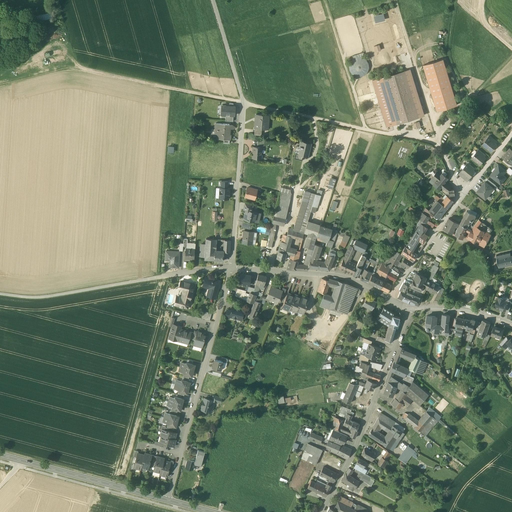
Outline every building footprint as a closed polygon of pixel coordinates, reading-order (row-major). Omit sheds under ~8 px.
[(52,13),(36,16),(38,22),(53,18),(52,13)] [(348,67),(349,71),(352,74),(355,75),(358,76),(362,75),(365,74),(367,71),(368,68),(369,65),(368,62),(367,59),(365,57),(362,55),(358,54),(354,55),(351,57),(349,60),(348,64),(348,67)] [(442,60),(424,66),(437,111),(456,105),(442,60)] [(404,71),(374,80),(388,126),(424,115),(410,69),(404,71)] [(229,106),(222,106),(222,115),(226,115),(233,116),(234,116),(235,107),(233,106),(229,106)] [(269,116),(255,115),(255,118),(257,118),(256,122),(256,128),(262,129),(265,129),(266,122),(268,122),(269,116)] [(229,124),(215,123),(215,130),(218,130),(218,133),(217,133),(217,139),(223,139),(229,140),(230,140),(230,135),(228,134),(229,129),(229,124)] [(493,143),(489,139),(488,140),(487,142),(485,142),(483,145),(491,151),(492,150),(492,148),(495,145),(493,143)] [(311,144),(301,142),(299,147),(297,154),(299,154),(299,155),(303,155),(308,157),(309,152),(311,144)] [(262,147),(253,147),(252,158),(261,159),(262,147)] [(511,163),(511,149),(510,148),(502,158),(511,165),(511,163)] [(484,157),(477,152),(472,158),(480,164),(482,163),(481,162),(484,158),(484,157)] [(473,171),(466,165),(466,166),(459,174),(467,181),(471,176),(471,175),(474,171),(473,171)] [(506,171),(498,165),(490,176),(501,184),(504,180),(501,178),(506,171)] [(440,175),(436,173),(433,178),(435,180),(435,181),(432,184),(445,195),(446,193),(448,195),(449,195),(454,195),(453,189),(451,190),(450,187),(445,183),(446,182),(445,181),(448,178),(447,177),(448,176),(445,169),(440,175)] [(496,186),(488,179),(485,182),(494,188),(496,186)] [(485,182),(477,192),(485,199),(494,189),(485,182)] [(257,190),(247,187),(245,197),(254,199),(257,190)] [(220,188),(219,198),(228,199),(229,188),(227,188),(221,188),(220,188)] [(310,192),(304,191),(301,204),(306,206),(310,192)] [(293,229),(289,228),(287,235),(291,237),(301,239),(302,240),(304,232),(307,222),(310,211),(312,206),(315,194),(310,192),(306,206),(300,227),(299,231),(293,229)] [(321,196),(315,194),(312,206),(316,207),(317,207),(321,196)] [(290,198),(279,195),(276,205),(288,208),(290,198)] [(443,200),(441,203),(446,208),(452,200),(447,196),(443,200)] [(437,200),(432,206),(433,207),(430,211),(438,218),(446,208),(441,203),(437,200)] [(253,205),(245,203),(243,210),(246,210),(251,211),(253,205)] [(301,204),(293,229),(299,231),(300,227),(306,206),(301,204)] [(288,208),(276,205),(274,215),(286,218),(288,208)] [(251,211),(246,210),(245,215),(244,215),(243,219),(254,221),(256,213),(256,212),(251,211)] [(476,216),(467,211),(460,224),(466,228),(467,228),(468,228),(471,230),(473,226),(468,224),(470,220),(471,221),(473,221),(476,216)] [(426,215),(422,212),(419,218),(426,222),(429,217),(426,215)] [(286,218),(274,215),(272,223),(276,224),(284,225),(286,218)] [(448,219),(447,221),(443,229),(452,233),(455,226),(456,226),(458,223),(449,219),(448,219)] [(489,228),(478,220),(474,225),(486,232),(489,229),(489,228)] [(320,226),(307,222),(304,232),(308,234),(316,236),(320,226)] [(276,224),(272,223),(266,247),(271,249),(275,234),(275,230),(276,224)] [(460,224),(458,223),(456,226),(458,227),(456,232),(454,235),(463,239),(465,236),(464,235),(463,235),(466,228),(460,224)] [(419,226),(406,247),(411,251),(418,240),(422,242),(427,235),(423,233),(426,228),(426,227),(421,224),(419,226)] [(473,226),(471,230),(468,228),(466,231),(470,233),(468,237),(474,241),(475,239),(478,234),(484,237),(486,233),(486,232),(474,225),(473,226)] [(316,236),(316,239),(317,240),(327,242),(328,240),(332,229),(324,227),(324,226),(323,227),(320,226),(316,236)] [(335,230),(332,229),(328,240),(333,242),(334,242),(337,231),(335,230)] [(253,232),(244,231),(242,243),(252,244),(253,232)] [(484,237),(481,243),(481,242),(480,244),(484,247),(490,235),(486,233),(484,237)] [(316,236),(308,234),(304,246),(309,248),(313,249),(315,244),(314,244),(315,241),(316,239),(316,236)] [(484,237),(478,234),(475,239),(481,242),(481,243),(484,237)] [(215,239),(206,239),(205,245),(200,244),(200,257),(205,257),(205,260),(214,260),(214,251),(215,251),(215,250),(215,239)] [(367,245),(356,240),(352,246),(355,247),(364,251),(367,245)] [(315,244),(312,255),(311,257),(316,258),(321,246),(315,244)] [(352,246),(350,245),(347,251),(353,253),(355,247),(352,246)] [(375,249),(370,246),(367,251),(371,252),(367,260),(369,261),(370,259),(375,249)] [(288,249),(279,247),(276,258),(284,260),(286,253),(287,253),(288,249)] [(406,247),(405,247),(401,253),(413,261),(417,255),(411,251),(406,247)] [(187,249),(185,249),(185,252),(185,255),(185,260),(190,260),(190,259),(194,259),(194,249),(187,249)] [(300,251),(292,249),(290,254),(291,254),(290,259),(294,260),(298,261),(300,251)] [(393,252),(386,265),(390,267),(390,268),(393,263),(395,260),(399,253),(395,250),(394,253),(393,252)] [(179,252),(166,251),(165,258),(170,258),(169,267),(178,267),(179,252)] [(215,251),(214,251),(214,260),(218,261),(218,260),(223,261),(224,252),(216,251),(215,251)] [(347,251),(343,260),(343,259),(339,268),(343,270),(343,271),(345,272),(346,271),(352,274),(356,266),(356,265),(349,262),(353,253),(347,251)] [(335,254),(329,252),(328,255),(325,263),(324,270),(329,270),(330,267),(333,261),(333,260),(335,254)] [(510,253),(507,253),(506,253),(506,254),(504,254),(503,253),(503,254),(501,255),(500,254),(500,255),(497,256),(497,255),(496,255),(499,268),(500,268),(500,267),(502,267),(503,267),(503,266),(506,266),(506,267),(506,266),(509,265),(509,266),(510,266),(509,265),(511,264),(511,253),(511,254),(511,253),(511,254),(511,255),(510,252),(510,253)] [(312,255),(307,253),(303,265),(301,265),(300,270),(307,270),(308,268),(308,267),(311,257),(312,255)] [(356,265),(356,266),(361,268),(363,262),(365,259),(366,257),(362,255),(356,265)] [(316,258),(311,257),(308,267),(308,268),(320,269),(321,262),(316,261),(317,259),(316,258)] [(411,262),(404,257),(399,265),(403,267),(404,266),(408,268),(411,262)] [(293,263),(289,262),(287,269),(295,270),(297,265),(298,261),(294,260),(293,263)] [(381,263),(375,275),(379,277),(381,274),(385,265),(381,263)] [(385,265),(381,274),(385,276),(390,268),(390,267),(386,265),(385,265)] [(407,288),(402,286),(400,291),(398,297),(402,298),(402,299),(413,304),(414,303),(418,304),(426,289),(430,282),(438,267),(437,267),(433,265),(430,270),(431,271),(426,280),(425,279),(426,277),(416,273),(415,275),(409,288),(411,289),(411,290),(407,288)] [(361,268),(356,266),(352,275),(357,277),(361,268)] [(393,269),(390,268),(388,272),(397,277),(399,274),(397,272),(393,269)] [(372,273),(365,269),(360,279),(367,283),(368,282),(371,275),(372,273)] [(397,277),(388,272),(383,281),(384,281),(386,282),(388,277),(395,281),(397,277)] [(410,273),(406,280),(409,281),(407,288),(411,290),(411,289),(409,288),(415,275),(410,273)] [(240,281),(239,284),(249,285),(250,276),(241,275),(240,277),(239,277),(239,281),(240,281)] [(266,277),(258,275),(255,288),(254,290),(259,291),(259,289),(264,290),(266,285),(264,284),(266,277)] [(383,281),(371,275),(368,282),(380,288),(384,281),(383,281)] [(211,278),(210,280),(205,278),(204,280),(202,286),(203,286),(209,288),(207,296),(215,299),(220,281),(211,278)] [(328,281),(322,278),(317,291),(324,294),(328,285),(329,281),(328,281)] [(406,280),(405,279),(403,282),(399,290),(400,291),(402,286),(407,288),(409,281),(406,280)] [(346,283),(334,280),(332,286),(336,287),(335,288),(344,290),(346,283)] [(188,283),(181,281),(179,288),(184,289),(186,290),(188,283)] [(386,282),(384,281),(380,288),(387,292),(391,285),(386,282)] [(439,286),(431,281),(426,289),(430,291),(430,292),(434,294),(435,292),(438,287),(439,286)] [(193,285),(188,283),(186,290),(184,289),(181,299),(176,298),(174,304),(187,308),(193,285)] [(358,288),(346,283),(344,290),(337,311),(347,314),(355,295),(357,288),(358,288)] [(282,291),(271,286),(266,299),(271,301),(272,298),(278,301),(280,295),(282,291)] [(344,290),(335,288),(332,298),(324,295),(320,306),(329,309),(330,309),(337,311),(344,290)] [(245,291),(237,289),(235,296),(243,299),(245,293),(246,291),(245,291)] [(249,294),(245,293),(243,299),(253,303),(254,300),(255,298),(256,295),(250,293),(249,294)] [(294,296),(288,293),(282,307),(288,310),(289,309),(294,296)] [(301,297),(295,295),(294,296),(289,309),(296,311),(296,310),(301,297)] [(301,297),(296,310),(303,313),(309,299),(302,296),(301,297)] [(376,301),(367,296),(362,304),(371,309),(375,301),(376,301)] [(505,300),(498,298),(495,308),(505,311),(506,309),(508,303),(504,302),(505,300)] [(255,301),(253,305),(250,311),(249,315),(255,317),(260,303),(255,301)] [(379,304),(375,301),(371,309),(375,311),(378,306),(379,304)] [(382,309),(378,306),(375,311),(373,314),(377,316),(382,309)] [(244,310),(232,307),(231,311),(230,315),(229,317),(241,320),(244,310)] [(385,338),(384,340),(388,341),(392,342),(396,328),(398,329),(401,321),(398,321),(399,317),(393,315),(393,314),(393,313),(383,307),(382,309),(377,316),(389,324),(385,338)] [(449,315),(442,315),(441,325),(440,330),(441,330),(445,331),(446,328),(447,328),(447,326),(448,326),(448,320),(449,320),(449,315)] [(439,325),(437,325),(435,325),(436,317),(427,316),(426,325),(427,326),(426,327),(425,329),(427,330),(429,331),(430,330),(432,330),(432,331),(434,332),(439,333),(440,332),(441,330),(440,330),(441,325),(439,325)] [(465,319),(457,317),(457,319),(455,319),(454,325),(459,327),(458,330),(457,334),(462,335),(464,327),(465,319)] [(472,319),(471,320),(465,319),(464,327),(467,328),(466,330),(471,331),(472,327),(473,327),(473,326),(474,324),(474,323),(475,320),(472,319)] [(490,323),(483,321),(479,331),(478,334),(485,337),(490,323)] [(173,324),(172,327),(169,337),(177,339),(177,340),(180,329),(181,326),(173,324)] [(503,330),(494,327),(491,335),(500,338),(503,330)] [(191,332),(183,330),(180,341),(188,343),(189,338),(191,332)] [(202,332),(197,331),(195,340),(193,345),(202,347),(203,341),(205,336),(202,335),(202,332)] [(506,337),(500,344),(505,349),(509,345),(507,343),(510,341),(506,337)] [(371,344),(369,344),(367,350),(378,354),(380,348),(371,344)] [(399,346),(395,358),(399,359),(400,355),(402,356),(405,350),(403,350),(403,348),(399,346)] [(378,354),(367,350),(364,355),(369,357),(376,360),(378,354)] [(415,355),(405,350),(402,356),(413,360),(415,356),(415,355)] [(413,360),(409,369),(415,372),(421,374),(425,365),(427,362),(420,359),(418,358),(416,357),(415,356),(413,360)] [(221,361),(214,359),(212,368),(221,370),(223,362),(223,361),(221,361)] [(192,364),(187,362),(186,364),(181,362),(180,367),(193,370),(195,365),(192,364)] [(373,373),(367,371),(369,366),(366,365),(366,364),(361,362),(359,366),(362,368),(360,373),(364,375),(369,377),(372,378),(373,373)] [(397,363),(393,362),(390,370),(394,371),(404,376),(405,374),(408,368),(398,364),(397,363)] [(193,370),(180,367),(179,371),(184,373),(184,374),(189,376),(192,376),(193,370)] [(415,372),(409,369),(408,368),(405,374),(413,377),(415,372)] [(479,378),(483,371),(477,368),(473,375),(479,378)] [(368,379),(367,379),(365,384),(364,386),(373,390),(376,383),(368,379)] [(402,385),(393,379),(391,383),(396,386),(401,390),(405,393),(409,388),(403,384),(402,385)] [(188,381),(182,380),(182,381),(176,380),(175,384),(188,388),(190,382),(188,381)] [(391,383),(390,382),(388,382),(384,393),(392,396),(396,386),(391,383)] [(428,395),(416,385),(412,382),(409,388),(405,393),(408,394),(407,395),(412,399),(419,405),(428,395)] [(350,383),(343,401),(350,403),(353,395),(355,390),(358,384),(357,384),(354,383),(350,383)] [(188,388),(175,384),(174,388),(179,390),(179,391),(184,393),(187,394),(188,388)] [(364,386),(358,384),(355,390),(360,393),(362,389),(363,388),(364,386)] [(365,396),(360,394),(359,397),(369,401),(370,397),(372,398),(374,391),(373,390),(364,386),(363,388),(362,389),(368,392),(367,395),(366,395),(365,396)] [(401,390),(391,403),(399,409),(401,406),(404,401),(408,404),(412,399),(407,395),(408,394),(405,393),(401,390)] [(175,396),(175,398),(169,397),(168,401),(182,405),(183,399),(175,396)] [(212,400),(204,398),(203,401),(201,406),(202,406),(201,409),(210,412),(211,408),(212,409),(213,404),(212,404),(213,401),(213,400),(212,400)] [(182,405),(168,401),(167,405),(172,407),(172,408),(178,410),(180,410),(182,405)] [(351,410),(342,406),(340,410),(342,411),(341,414),(346,416),(347,413),(348,410),(350,411),(351,410)] [(439,416),(429,408),(426,411),(433,417),(436,419),(439,416)] [(426,411),(419,420),(425,426),(428,423),(433,417),(426,411)] [(169,414),(165,412),(164,417),(177,421),(179,416),(175,415),(169,414)] [(352,416),(347,413),(346,416),(345,418),(346,418),(343,425),(350,428),(353,421),(350,420),(352,416)] [(395,422),(381,413),(378,418),(392,427),(393,425),(395,422)] [(418,422),(408,414),(407,415),(404,419),(421,432),(425,427),(418,422)] [(177,421),(164,417),(163,422),(168,423),(168,425),(175,426),(176,427),(177,421)] [(343,420),(335,417),(334,422),(333,422),(331,428),(339,431),(340,428),(343,420)] [(433,417),(428,423),(432,427),(438,421),(436,419),(433,417)] [(392,427),(378,418),(374,425),(379,429),(380,428),(382,426),(389,431),(392,427)] [(359,424),(353,421),(350,428),(353,429),(356,431),(356,430),(359,424)] [(425,427),(421,432),(426,436),(432,427),(428,423),(425,426),(425,427)] [(395,440),(398,442),(404,433),(393,425),(392,427),(389,431),(387,434),(395,440)] [(330,433),(344,439),(346,434),(339,431),(331,428),(329,433),(330,433)] [(167,431),(162,429),(160,436),(161,436),(174,440),(176,433),(167,431)] [(384,437),(372,429),(368,434),(381,443),(384,437)] [(322,437),(311,432),(309,439),(320,443),(322,437)] [(344,439),(330,433),(327,439),(329,440),(340,445),(340,444),(341,442),(343,442),(344,439)] [(395,440),(387,434),(385,437),(384,437),(381,443),(392,450),(398,442),(395,440)] [(174,440),(161,436),(159,442),(165,444),(174,446),(176,440),(174,440)] [(329,440),(327,444),(327,446),(332,448),(331,450),(336,452),(336,453),(346,458),(348,458),(351,449),(340,444),(340,445),(329,440)] [(306,447),(294,442),(292,447),(296,449),(294,453),(298,455),(298,456),(301,458),(306,447)] [(322,450),(308,444),(306,447),(301,458),(315,464),(322,450)] [(415,451),(408,446),(405,450),(412,455),(415,451)] [(371,453),(364,449),(361,455),(361,456),(371,461),(376,453),(372,451),(371,453)] [(198,450),(195,460),(191,459),(191,460),(187,459),(185,467),(193,469),(194,464),(200,466),(204,452),(198,450)] [(412,455),(405,450),(402,453),(409,459),(412,455)] [(391,453),(387,451),(382,458),(386,460),(391,453)] [(138,453),(137,453),(136,457),(134,468),(140,469),(141,468),(144,455),(138,453)] [(152,455),(145,453),(144,455),(141,468),(148,469),(149,464),(152,455)] [(409,459),(402,453),(398,459),(406,463),(409,459)] [(164,458),(157,457),(155,464),(153,471),(160,473),(164,460),(164,458)] [(382,458),(382,457),(378,464),(383,467),(388,461),(386,460),(382,458)] [(366,462),(359,458),(354,467),(364,474),(367,470),(366,469),(363,467),(366,462)] [(170,462),(164,460),(160,473),(159,475),(166,477),(169,466),(170,462)] [(334,472),(323,467),(319,474),(329,479),(328,482),(332,484),(338,474),(334,472)] [(364,474),(354,467),(352,470),(359,474),(362,476),(364,474)] [(349,475),(346,473),(341,479),(350,485),(354,488),(355,488),(359,482),(355,479),(349,475)] [(362,476),(360,479),(368,484),(371,478),(367,475),(364,474),(362,476)] [(324,487),(311,480),(308,487),(318,493),(320,493),(324,487)] [(325,487),(324,487),(320,493),(322,494),(326,496),(331,486),(327,484),(325,487)] [(366,511),(368,510),(340,497),(338,501),(355,510),(359,511),(366,511)] [(354,511),(355,510),(338,501),(334,509),(337,511),(338,511),(354,511)]
